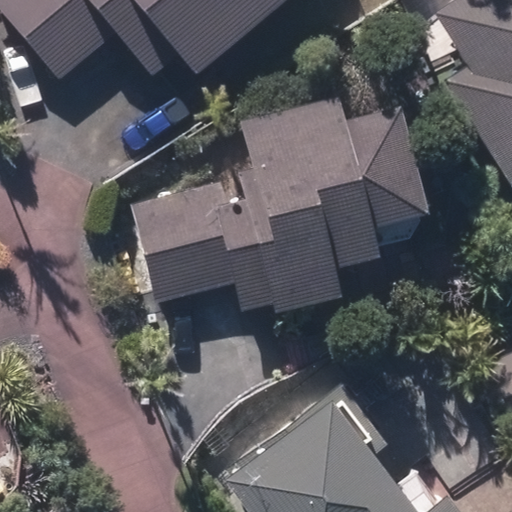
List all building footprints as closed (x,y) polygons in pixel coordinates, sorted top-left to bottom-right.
[(147,75),(169,56),(184,74),(272,0),(0,0),(0,12),(56,79),(57,81),(109,37),(112,34),(145,72),(147,75)] [(511,0),(451,0),(430,13),(461,65),(438,80),(502,186),(511,179),(511,0)] [(228,128),(241,177),(130,203),(130,206),(154,306),(222,289),(229,315),(263,306),(266,317),(328,301),(321,273),(365,262),(358,234),(412,221),(385,113),(326,127),(321,106),(228,128)] [(511,348),(479,363),(510,430),(511,428),(511,348)] [(328,387),(204,481),(227,511),(435,511),(403,470),(395,476),(328,387)]
